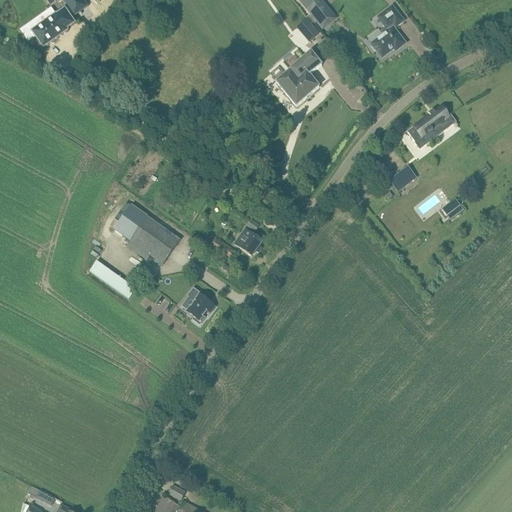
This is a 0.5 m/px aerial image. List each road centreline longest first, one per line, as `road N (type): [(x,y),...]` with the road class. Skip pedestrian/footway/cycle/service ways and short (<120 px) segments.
road 1 (unclassified): [(121,511),(194,384),(368,137),(458,62),(511,35)]
road 2 (unknown): [(70,54),(285,251)]
